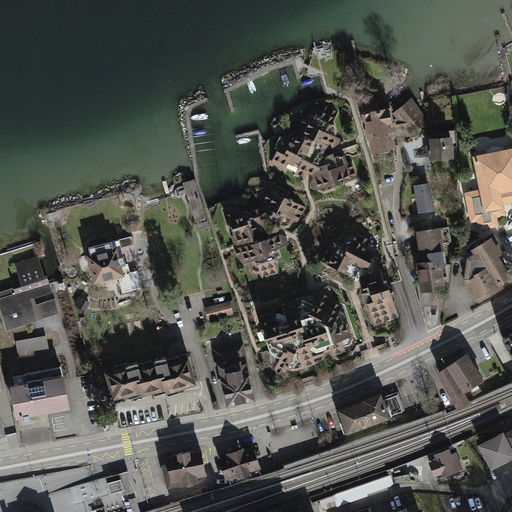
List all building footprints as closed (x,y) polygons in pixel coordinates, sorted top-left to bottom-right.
[(412,99),(394,111),(410,134),(428,121),(412,99)] [(271,163),(313,183),(316,194),(359,178),(348,150),(332,156),(341,137),(331,132),(340,113),(319,104),(311,122),(296,115),(271,163)] [(390,111),(363,115),(370,153),(397,148),(390,111)] [(451,135),(430,138),(433,158),(454,156),(451,135)] [(511,149),(473,157),(479,190),(465,193),(471,223),(478,222),(480,229),(500,225),(498,218),(507,216),(505,205),(511,203),(511,149)] [(196,180),(184,184),(196,223),(208,219),(196,180)] [(430,182),(415,185),(420,212),(435,209),(430,182)] [(276,264),(307,209),(269,186),(258,202),(224,212),(240,269),(262,281),(279,275),(276,264)] [(441,228),(419,231),(422,255),(442,252),(444,252),(441,228)] [(361,285),(378,332),(402,324),(372,237),(356,230),(331,236),(317,260),(361,285)] [(122,240),(123,247),(133,246),(131,239),(122,240)] [(511,285),(511,282),(499,260),(506,256),(496,240),(471,255),(473,257),(467,261),(464,285),(477,306),(511,285)] [(116,247),(86,254),(94,285),(124,277),(116,247)] [(422,255),(420,255),(423,278),(443,275),(445,275),(442,252),(422,255)] [(15,264),(21,286),(0,292),(0,309),(7,331),(39,321),(31,299),(52,292),(48,277),(46,278),(39,256),(15,264)] [(422,294),(445,291),(443,275),(423,278),(420,278),(422,294)] [(79,296),(74,305),(85,311),(90,303),(79,296)] [(322,296),(258,314),(279,385),(348,363),(342,345),(352,343),(343,307),(322,296)] [(231,304),(206,310),(209,323),(234,317),(231,304)] [(511,322),(488,337),(511,383),(511,382),(511,322)] [(19,358),(50,355),(48,338),(17,340),(19,358)] [(244,347),(215,353),(227,413),(256,407),(244,347)] [(485,381),(467,355),(448,368),(466,394),(485,381)] [(159,368),(133,375),(132,372),(105,379),(113,407),(139,400),(140,404),(166,397),(167,400),(196,392),(188,363),(159,370),(159,368)] [(448,368),(438,374),(457,408),(470,401),(466,394),(448,368)] [(13,388),(21,431),(50,426),(48,416),(69,413),(61,370),(25,377),(27,386),(13,388)] [(392,417),(405,412),(398,395),(386,400),(392,417)] [(390,424),(380,397),(337,413),(347,440),(390,424)] [(511,452),(503,435),(477,448),(491,475),(511,464),(511,452)] [(201,451),(164,459),(171,490),(207,482),(201,451)] [(254,451),(218,462),(226,484),(261,473),(254,451)] [(435,459),(437,464),(428,467),(434,482),(443,479),(445,483),(460,477),(458,473),(463,471),(457,456),(452,458),(450,453),(435,459)] [(120,484),(107,488),(110,498),(123,495),(120,484)]
